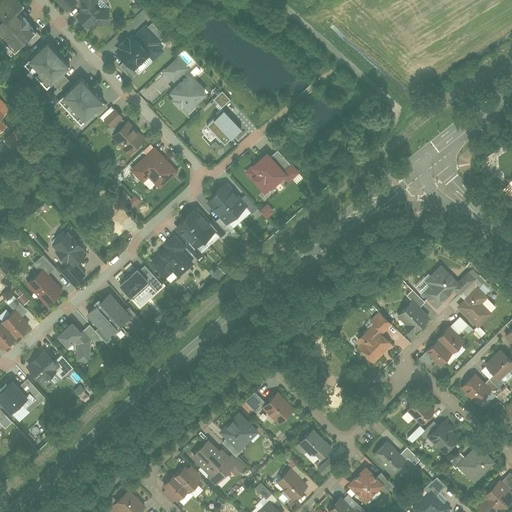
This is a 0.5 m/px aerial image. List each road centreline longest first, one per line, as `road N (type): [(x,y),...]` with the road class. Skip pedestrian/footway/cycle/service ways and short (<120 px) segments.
road 1 (secondary): [(421,166),(312,246),(14,511)]
road 2 (residential): [(173,511),(148,488),(149,468),(258,374),(278,375),(335,436),(348,439)]
road 3 (residential): [(199,177),(126,256),(0,364)]
road 4 (residential): [(42,0),(199,177)]
road 5 (residential): [(511,461),(415,371)]
road 6 (tertiary): [(511,251),(421,166)]
